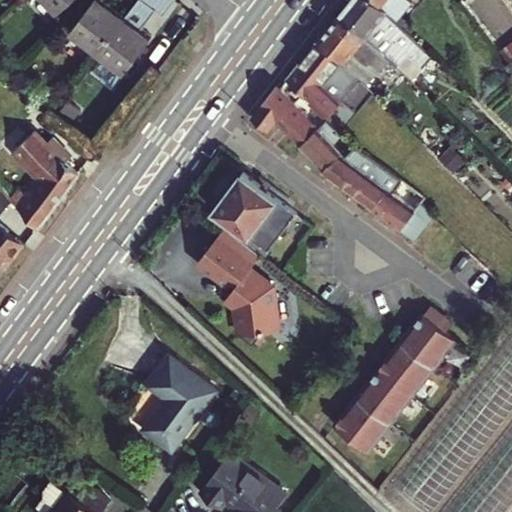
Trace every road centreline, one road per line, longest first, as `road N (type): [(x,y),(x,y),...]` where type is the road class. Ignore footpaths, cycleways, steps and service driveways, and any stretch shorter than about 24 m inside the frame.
road 1 (residential): [(107,251),(388,511)]
road 2 (primary): [(107,251),(272,33)]
road 3 (primary): [(253,20),(87,236)]
road 4 (primary): [(0,394),(107,251)]
road 5 (primary): [(87,236),(0,354)]
